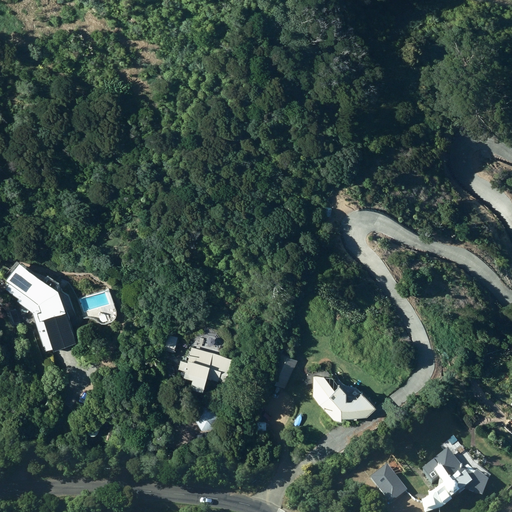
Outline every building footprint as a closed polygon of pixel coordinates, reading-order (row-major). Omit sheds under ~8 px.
[(75,333),(56,279),(16,248),(4,271),(10,276),(5,283),(17,293),(16,295),(32,307),(45,344),(75,333)] [(161,346),(173,348),(176,331),(164,329),(161,346)] [(190,384),(203,386),(205,372),(224,376),(226,367),(228,367),(231,352),(190,343),(189,347),(187,346),(186,355),(180,354),(178,364),(184,365),(183,369),(192,371),(190,384)] [(285,383),(297,356),(277,347),(265,375),(285,383)] [(355,388),(338,373),(334,378),(324,369),(312,370),(313,390),(333,409),(339,411),(354,409),(359,406),(366,407),(375,397),(360,382),(355,388)] [(193,414),(201,425),(214,424),(220,412),(213,401),(199,402),(193,414)] [(442,481),(421,498),(424,510),(442,506),(451,498),(449,496),(461,486),(481,494),(489,474),(474,469),(473,472),(464,468),(446,446),(424,463),(431,472),(434,470),(442,481)] [(369,475),(389,501),(406,488),(386,462),(369,475)]
